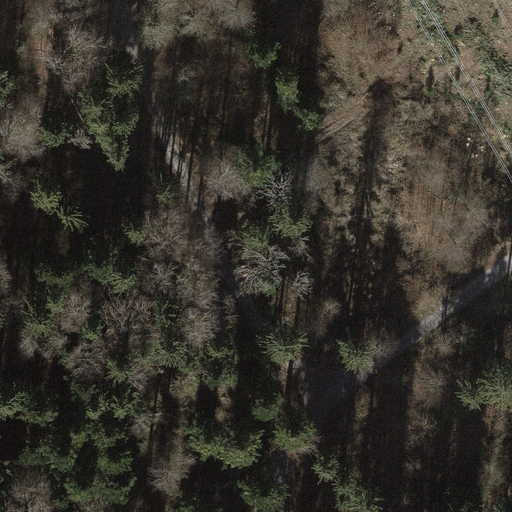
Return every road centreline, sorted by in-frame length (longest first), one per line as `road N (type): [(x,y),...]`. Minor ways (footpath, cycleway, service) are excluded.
road 1 (track): [(126,0),(123,19),(257,330),(332,402)]
road 2 (track): [(270,511),(271,494),(332,402),(511,260)]
